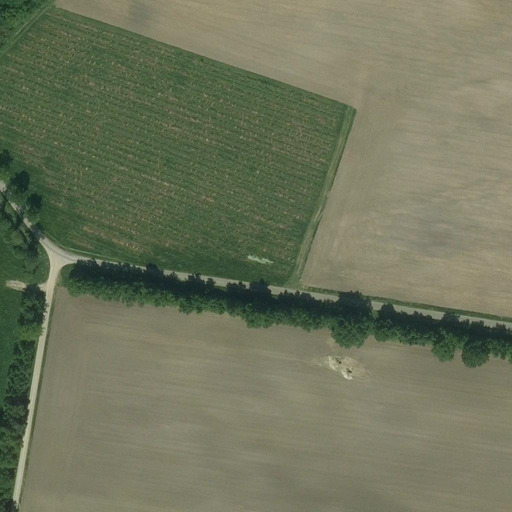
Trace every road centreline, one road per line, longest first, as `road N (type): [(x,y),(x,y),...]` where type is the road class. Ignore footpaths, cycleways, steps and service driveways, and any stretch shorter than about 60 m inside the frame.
road 1 (unclassified): [(55,252),(511,327)]
road 2 (unclassified): [(55,252),(13,511)]
